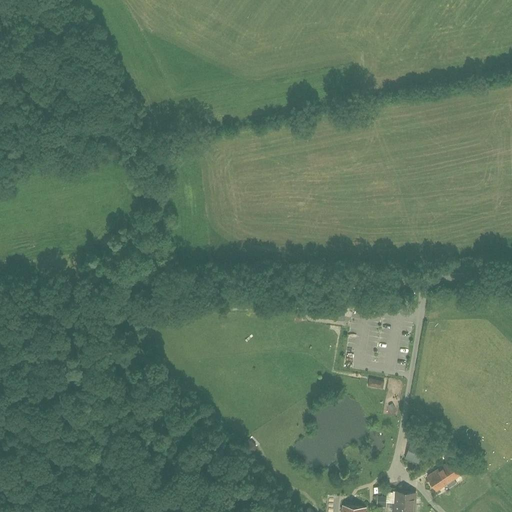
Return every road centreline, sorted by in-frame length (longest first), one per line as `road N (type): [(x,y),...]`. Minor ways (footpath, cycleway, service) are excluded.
road 1 (unclassified): [(0,291),(420,276)]
road 2 (unclassified): [(435,511),(392,464),(420,276)]
